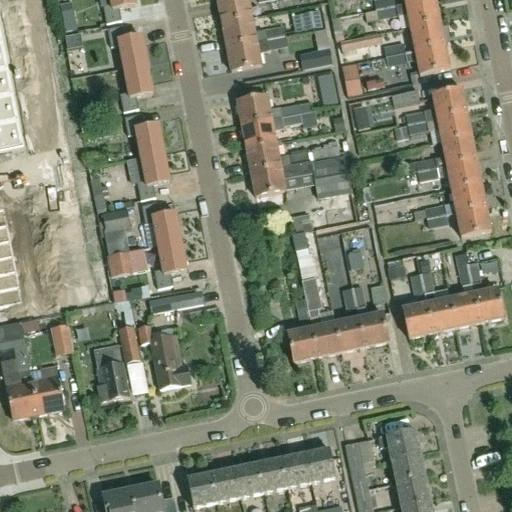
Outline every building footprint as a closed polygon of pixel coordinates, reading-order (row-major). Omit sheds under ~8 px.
[(132,0),(109,0),(111,8),(103,10),(106,28),(121,25),(119,14),(135,11),(132,0)] [(247,0),(240,0),(217,5),(222,28),(252,22),(247,0)] [(373,4),(375,14),(395,10),(393,0),(373,4)] [(407,17),(410,31),(440,25),(435,2),(405,8),(395,10),(375,14),(377,24),(396,20),(396,19),(407,17)] [(322,31),(319,14),(291,19),(294,36),(322,31)] [(377,24),(375,14),(365,16),(367,26),(377,24)] [(59,43),(58,32),(42,33),(41,16),(25,16),(26,45),(59,43)] [(254,35),(252,22),(222,28),(226,51),(285,39),(284,29),(263,31),(264,34),(254,35)] [(440,25),(410,31),(414,54),(414,55),(444,49),(440,25)] [(123,74),(146,69),(141,39),(124,43),(122,31),(108,33),(111,51),(119,50),(123,74)] [(343,34),(335,35),(337,45),(344,44),(343,34)] [(80,35),(70,35),(72,72),(82,72),(80,35)] [(342,45),(340,45),(342,55),(381,47),(379,38),(342,45)] [(285,39),(226,51),(231,75),(261,69),(258,54),(287,50),(285,39)] [(404,57),(404,56),(402,46),(396,48),(383,50),(385,60),(385,61),(404,57)] [(414,54),(404,56),(404,57),(385,61),(387,70),(416,64),(419,79),(449,73),(444,49),(414,55),(414,54)] [(45,52),(46,58),(56,57),(54,50),(45,52)] [(329,68),(326,51),(300,57),(303,73),(329,68)] [(362,97),(357,67),(344,69),(349,100),(362,97)] [(146,69),(123,74),(128,97),(120,99),(124,116),(138,114),(136,102),(152,99),(146,69)] [(317,80),(320,95),(335,92),(332,77),(317,80)] [(7,78),(0,78),(0,105),(12,103),(7,78)] [(393,111),(420,105),(417,92),(391,98),(393,111)] [(408,128),(466,117),(461,93),(431,99),(434,112),(405,118),(408,128)] [(241,129),(301,118),(313,115),(311,106),(299,108),(299,107),(269,112),(267,100),(237,105),(241,129)] [(12,103),(0,105),(0,132),(17,129),(12,103)] [(471,140),(466,117),(408,128),(410,138),(438,133),(441,147),(471,140)] [(303,127),(301,118),(241,129),(246,153),(276,147),(273,132),(303,127)] [(141,162),(163,158),(158,129),(142,132),(139,120),(125,122),(128,140),(137,139),(140,155),(131,157),(131,162),(141,161),(141,162)] [(335,121),(337,133),(344,132),(342,120),(335,121)] [(367,120),(355,122),(357,133),(369,131),(367,120)] [(111,121),(81,127),(82,137),(98,134),(99,143),(114,140),(114,138),(122,137),(120,122),(111,124),(111,121)] [(17,129),(0,132),(0,158),(21,155),(17,129)] [(406,130),(393,132),(396,144),(408,142),(406,130)] [(471,140),(441,147),(443,159),(406,166),(407,176),(417,175),(437,171),(445,169),(446,170),(476,164),(471,140)] [(278,159),(276,147),(246,153),(251,176),(310,165),(309,163),(307,154),(278,159)] [(337,148),(312,153),(313,162),(330,159),(339,158),(337,148)] [(85,159),(87,171),(103,168),(103,167),(108,166),(107,158),(102,159),(101,156),(85,159)] [(163,158),(141,162),(146,186),(137,187),(141,205),(155,202),(153,191),(169,187),(163,158)] [(317,201),(318,203),(351,196),(344,161),(312,167),(319,201),(317,201)] [(311,163),(309,163),(310,165),(251,176),(255,201),(285,195),(283,183),(313,176),(311,163)] [(481,187),(476,164),(446,170),(450,194),(481,187)] [(437,171),(417,175),(419,184),(438,181),(437,171)] [(453,207),(455,217),(485,210),(481,187),(450,194),(453,207)] [(109,215),(104,193),(94,195),(99,218),(109,215)] [(72,199),(47,200),(48,217),(73,216),(72,199)] [(354,216),(336,206),(330,217),(348,227),(354,216)] [(158,251),(181,247),(175,217),(159,220),(156,208),(142,211),(145,229),(153,227),(158,251)] [(426,220),(427,223),(445,219),(443,209),(425,212),(412,214),(414,223),(426,220)] [(485,210),(455,217),(457,226),(460,241),(490,234),(485,210)] [(132,232),(128,212),(103,217),(106,237),(132,232)] [(294,236),(312,234),(311,225),(302,227),(301,219),(291,220),(294,236)] [(428,232),(447,228),(445,219),(427,223),(428,232)] [(7,232),(0,233),(0,249),(10,248),(7,232)] [(38,244),(40,251),(49,249),(48,242),(38,244)] [(181,247),(158,251),(163,274),(155,276),(158,294),(172,291),(170,279),(187,276),(181,247)] [(465,268),(478,327),(503,322),(496,292),(483,295),(476,266),(478,266),(479,270),(490,268),(485,247),(464,252),(468,267),(466,268),(465,268)] [(10,248),(0,249),(0,265),(13,263),(10,248)] [(50,249),(40,251),(41,257),(51,256),(50,249)] [(135,276),(131,255),(107,260),(111,281),(135,276)] [(350,273),(362,270),(359,256),(347,258),(350,273)] [(464,299),(448,302),(455,332),(478,327),(465,268),(466,268),(464,257),(455,259),(457,269),(456,269),(460,289),(461,289),(464,299)] [(86,274),(100,275),(100,263),(86,262),(86,274)] [(385,265),(389,284),(404,281),(400,262),(385,265)] [(455,332),(448,302),(436,305),(427,262),(418,264),(420,277),(419,277),(432,337),(455,332)] [(13,263),(0,265),(0,281),(16,278),(13,263)] [(432,337),(419,277),(410,279),(416,309),(402,312),(408,342),(432,337)] [(16,278),(0,281),(0,297),(19,293),(16,278)] [(387,305),(382,280),(371,281),(369,286),(374,307),(387,305)] [(356,311),(351,292),(349,281),(339,283),(345,313),(355,311),(356,311)] [(150,300),(148,288),(138,290),(140,302),(150,300)] [(361,289),(351,292),(356,311),(355,311),(357,322),(363,352),(388,346),(381,317),(368,320),(361,289)] [(0,297),(0,312),(22,308),(19,293),(0,297)] [(114,295),(116,306),(126,304),(124,293),(114,295)] [(79,294),(61,300),(65,310),(82,305),(79,294)] [(206,305),(204,295),(149,305),(151,315),(206,305)] [(315,299),(305,301),(309,322),(308,322),(310,332),(311,332),(317,362),(340,357),(334,327),(321,330),(315,299)] [(309,322),(305,301),(294,303),(299,324),(308,322),(309,322)] [(58,314),(64,313),(62,303),(56,304),(58,314)] [(357,322),(334,327),(340,357),(363,352),(357,322)] [(0,353),(25,349),(21,325),(0,328),(0,353)] [(118,333),(125,367),(140,364),(133,327),(118,330),(119,333),(118,333)] [(50,331),(55,359),(73,356),(68,328),(50,331)] [(160,394),(180,390),(190,388),(187,370),(182,370),(176,341),(180,340),(178,330),(151,335),(150,328),(136,331),(139,349),(151,347),(160,394)] [(311,332),(310,332),(287,337),(293,367),(317,362),(311,332)] [(96,364),(101,391),(98,391),(101,405),(108,404),(108,405),(129,400),(122,368),(118,348),(94,353),(96,364)] [(32,385),(30,374),(28,359),(0,364),(12,424),(39,418),(32,385)] [(32,385),(39,418),(65,413),(56,368),(39,372),(40,373),(30,374),(32,385)] [(390,465),(420,458),(415,434),(385,441),(390,465)] [(349,473),(364,470),(358,446),(344,448),(349,473)] [(329,453),(306,458),(312,488),(336,483),(329,453)] [(306,458),(282,463),(288,493),(312,488),(306,458)] [(420,458),(390,465),(395,488),(425,481),(420,458)] [(282,463),(258,468),(265,498),(288,493),(282,463)] [(258,468),(244,471),(235,473),(241,503),(265,498),(258,468)] [(364,470),(349,473),(354,496),(368,493),(364,470)] [(235,473),(216,477),(211,478),(217,508),(241,503),(235,473)] [(197,511),(217,508),(211,478),(187,483),(193,511),(197,511)] [(430,505),(425,481),(395,488),(400,511),(430,505)] [(131,494),(134,511),(163,511),(159,488),(131,494)] [(372,511),(368,493),(354,496),(357,511),(372,511)] [(134,511),(131,494),(104,499),(106,511),(134,511)]
